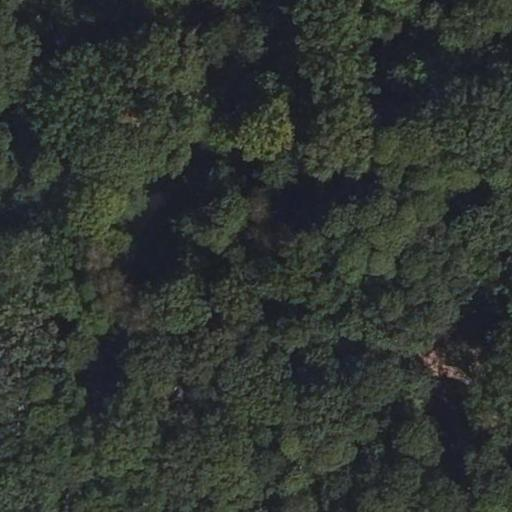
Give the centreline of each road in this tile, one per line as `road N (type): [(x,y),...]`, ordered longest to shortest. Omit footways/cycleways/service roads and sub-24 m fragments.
road 1 (track): [(390,83),(264,98),(81,302),(71,429)]
road 2 (track): [(390,83),(507,0)]
